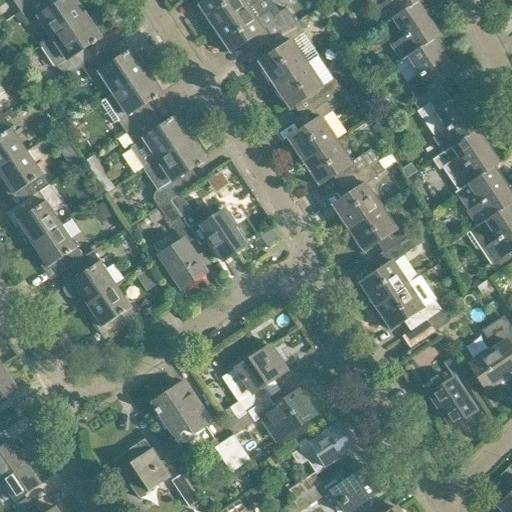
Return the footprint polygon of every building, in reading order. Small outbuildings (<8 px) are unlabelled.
[(12,0),(20,12),(38,0),(12,0)] [(60,0),(38,0),(20,12),(28,24),(37,18),(52,39),(86,17),(75,0),(61,0),(62,1),(61,1),(60,0)] [(258,0),(208,0),(199,6),(215,29),(247,7),(258,0)] [(388,0),(377,8),(387,23),(422,0),(388,0)] [(422,0),(387,23),(387,24),(393,20),(404,37),(392,45),(402,61),(438,37),(423,14),(425,12),(419,2),(422,0)] [(250,40),(256,50),(271,40),(296,23),(286,8),(276,15),(272,9),(256,20),(247,7),(215,29),(230,53),(250,40)] [(81,67),(88,62),(81,51),(91,44),(92,46),(96,43),(95,41),(100,38),(86,17),(52,39),(41,47),(55,67),(56,66),(64,79),(74,72),(81,67)] [(274,86),(307,64),(292,41),(303,34),(296,23),(271,40),(278,50),(259,63),(274,86)] [(406,84),(416,99),(412,101),(418,111),(445,93),(440,85),(453,76),(438,52),(440,50),(434,40),(438,37),(395,65),(407,83),(406,84)] [(113,95),(147,72),(132,50),(128,53),(127,52),(122,55),(123,56),(113,63),(105,51),(88,62),(81,67),(89,80),(99,73),(113,95)] [(322,86),(307,64),(274,86),(290,109),(309,96),(315,106),(331,95),(340,89),(333,78),(322,86)] [(74,72),(64,79),(68,85),(78,78),(74,72)] [(114,123),(117,121),(125,134),(150,118),(142,106),(152,99),(153,101),(158,98),(157,97),(161,93),(147,72),(113,95),(100,103),(114,123)] [(354,80),(346,85),(354,97),(362,92),(354,80)] [(416,112),(444,153),(480,129),(464,106),(467,104),(460,93),(450,100),(445,93),(418,111),(416,112)] [(331,95),(315,106),(300,116),(307,126),(288,139),(303,162),(336,140),(321,117),(338,106),(332,96),(331,95)] [(150,118),(125,134),(133,146),(131,148),(146,170),(157,162),(192,139),(177,117),(172,120),(171,118),(167,121),(168,123),(157,130),(150,118)] [(0,169),(28,151),(5,118),(0,121),(0,169)] [(458,191),(497,166),(481,142),(484,141),(478,131),(481,129),(480,129),(444,153),(433,160),(440,172),(443,169),(458,191)] [(192,139),(157,162),(171,181),(156,191),(154,201),(159,208),(170,201),(180,194),(194,185),(186,173),(196,166),(197,168),(202,165),(201,163),(206,160),(192,139)] [(351,162),(336,140),(303,162),(319,186),(338,173),(345,183),(370,166),(378,160),(371,149),(351,162)] [(50,184),(28,151),(0,169),(0,175),(4,181),(1,184),(10,197),(21,190),(27,199),(17,206),(40,191),(50,184)] [(409,163),(401,168),(406,178),(415,172),(409,163)] [(348,229),(381,206),(366,184),(377,176),(370,166),(345,183),(352,193),(332,206),(348,229)] [(485,222),(511,203),(511,199),(498,179),(501,178),(494,168),(497,166),(458,191),(456,193),(468,211),(467,211),(478,227),(485,222)] [(415,172),(406,178),(412,187),(416,184),(418,177),(415,172)] [(25,235),(32,245),(62,225),(40,191),(17,206),(24,216),(13,224),(22,237),(25,235)] [(180,194),(170,201),(183,221),(194,214),(180,194)] [(172,228),(183,221),(170,201),(159,208),(172,228)] [(468,233),(491,267),(511,252),(511,205),(511,204),(511,203),(485,222),(478,227),(468,233)] [(383,239),(389,249),(414,232),(407,221),(396,228),(381,206),(348,229),(364,252),(383,239)] [(436,211),(429,216),(434,224),(441,219),(436,211)] [(248,245),(228,214),(215,222),(213,218),(200,227),(223,262),(248,245)] [(84,258),(62,225),(32,245),(39,255),(35,257),(44,270),(55,263),(62,273),(72,267),(84,258)] [(360,283),(375,307),(409,285),(393,262),(424,241),(417,230),(414,232),(389,249),(372,260),(379,271),(360,283)] [(160,256),(182,289),(207,273),(185,239),(160,256)] [(94,252),(84,258),(72,267),(78,276),(64,285),(63,291),(67,298),(73,299),(80,295),(86,305),(116,285),(94,252)] [(116,333),(138,318),(116,285),(86,305),(93,314),(89,317),(98,330),(109,323),(116,333)] [(427,289),(416,296),(409,285),(375,307),(391,330),(410,317),(417,327),(427,320),(441,310),(427,289)] [(511,349),(510,346),(511,344),(511,327),(504,316),(481,332),(493,350),(470,365),(487,391),(511,373),(511,349)] [(436,332),(427,320),(417,327),(403,337),(411,349),(436,332)] [(270,346),(236,369),(253,393),(231,408),(238,419),(250,410),(271,397),(264,386),(286,371),(270,346)] [(3,367),(0,368),(0,400),(17,389),(3,367)] [(477,411),(454,378),(442,386),(437,378),(424,386),(430,394),(429,395),(451,428),(477,411)] [(155,410),(158,415),(160,414),(175,436),(175,444),(194,444),(194,433),(211,422),(184,382),(153,403),(157,409),(155,410)] [(285,435),(315,415),(299,390),(269,410),(285,435)] [(250,410),(238,419),(227,426),(233,436),(256,420),(250,410)] [(356,447),(340,423),(292,455),(300,466),(308,461),(316,473),(356,447)] [(232,472),(239,467),(249,460),(233,437),(216,448),(232,472)] [(170,477),(145,439),(113,460),(139,499),(170,477)] [(0,480),(1,480),(26,463),(12,441),(0,448),(0,480)] [(1,480),(15,501),(40,484),(26,463),(1,480)] [(345,511),(350,511),(384,489),(368,466),(331,490),(345,511)] [(295,501),(318,485),(311,476),(289,491),(295,501)] [(318,485),(295,501),(302,511),(325,496),(318,485)] [(511,511),(511,493),(498,507),(503,511),(511,511)] [(195,494),(184,501),(189,508),(200,501),(195,494)] [(241,498),(219,511),(243,511),(248,509),(241,498)]
